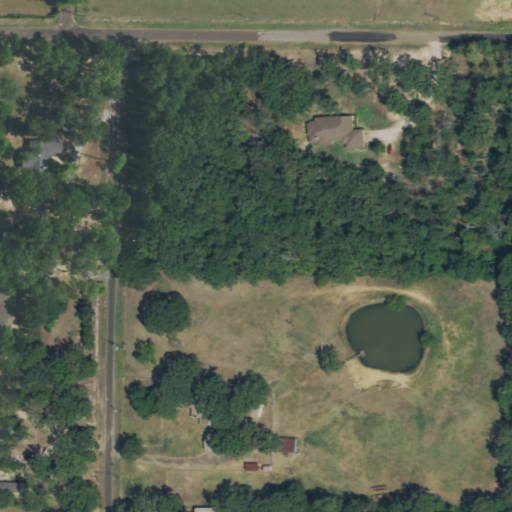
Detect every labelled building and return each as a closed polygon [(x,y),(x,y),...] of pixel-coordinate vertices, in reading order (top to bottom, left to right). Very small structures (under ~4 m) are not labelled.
[(356,116),(309,119),(311,138),(320,137),(321,148),(367,145),(366,131),(357,131),(356,116)] [(61,140),(29,141),(30,160),(52,160),(52,153),(61,153),(61,140)] [(0,332),(15,333),(15,303),(13,303),(13,294),(0,293),(0,332)] [(194,413),(214,413),(214,389),(195,388),(194,413)] [(208,450),(223,451),(224,434),(209,433),(208,450)] [(299,452),(299,438),(281,438),(281,451),(299,452)] [(0,491),(34,492),(34,483),(0,481),(0,491)]
